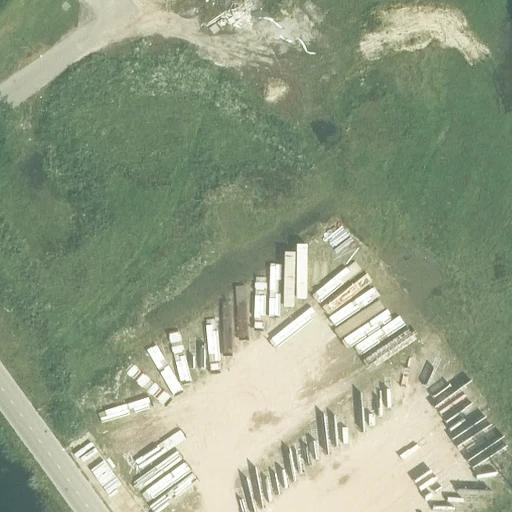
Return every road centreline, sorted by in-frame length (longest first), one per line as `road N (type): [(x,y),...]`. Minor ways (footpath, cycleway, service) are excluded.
road 1 (unclassified): [(0,101),(135,0)]
road 2 (unclassified): [(0,389),(90,511)]
